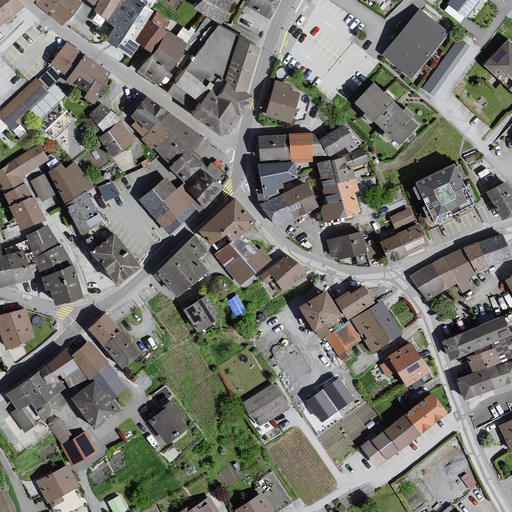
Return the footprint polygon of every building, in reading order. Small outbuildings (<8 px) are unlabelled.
[(18,0),(0,0),(0,23),(23,5),(18,0)] [(37,0),(60,20),(77,0),(37,0)] [(115,0),(95,0),(93,5),(105,14),(115,0)] [(156,9),(144,0),(123,0),(112,22),(117,26),(110,38),(133,54),(141,46),(135,40),(156,9)] [(237,0),(202,0),(197,7),(225,23),(237,0)] [(250,0),(267,8),(271,0),(250,0)] [(448,0),(447,2),(465,16),(477,0),(448,0)] [(447,31),(418,6),(382,53),(411,78),(447,31)] [(158,11),(152,19),(145,27),(138,39),(154,50),(171,21),(158,11)] [(238,34),(220,24),(170,91),(195,107),(209,86),(213,90),(222,77),(238,34)] [(188,43),(168,31),(155,55),(142,69),(161,83),(188,43)] [(256,44),(238,34),(222,77),(226,77),(239,85),(256,44)] [(466,47),(455,39),(417,91),(429,100),(466,47)] [(67,41),(50,64),(69,77),(85,54),(67,41)] [(511,49),(502,41),(478,67),(511,99),(511,49)] [(111,73),(85,54),(69,77),(66,81),(74,86),(75,84),(87,93),(84,97),(94,104),(98,100),(99,98),(102,100),(111,87),(104,83),(111,73)] [(226,77),(222,77),(213,90),(209,86),(195,107),(193,111),(221,130),(235,108),(238,110),(243,88),(239,85),(226,77)] [(38,80),(1,116),(15,131),(51,93),(38,80)] [(289,84),(274,80),(265,114),(289,120),(297,90),(288,87),(289,84)] [(411,124),(368,84),(349,106),(392,146),(411,124)] [(180,181),(200,207),(213,197),(223,185),(227,174),(219,166),(211,161),(204,165),(192,150),(203,135),(144,93),(129,114),(134,119),(130,125),(150,148),(154,147),(162,155),(170,163),(168,165),(171,169),(181,180),(180,181)] [(104,132),(97,137),(113,156),(134,138),(121,120),(104,101),(89,113),(104,132)] [(322,133),(263,138),(266,161),(315,163),(318,157),(329,157),(333,154),(337,157),(351,149),(354,152),(364,146),(353,123),(327,141),(322,133)] [(40,145),(0,169),(0,184),(10,204),(30,194),(19,174),(46,158),(40,145)] [(371,149),(321,164),(337,219),(368,212),(359,169),(375,163),(371,149)] [(64,162),(49,170),(64,200),(83,190),(89,187),(75,160),(69,166),(64,162)] [(474,200),(455,161),(413,179),(435,220),(474,200)] [(300,163),(264,167),(270,195),(286,191),(290,187),(294,182),(306,180),(300,163)] [(31,177),(42,200),(56,193),(45,170),(31,177)] [(165,175),(136,197),(167,234),(200,207),(180,181),(174,186),(165,175)] [(511,210),(511,185),(508,177),(499,181),(482,188),(501,216),(511,210)] [(112,181),(97,186),(103,199),(119,193),(112,181)] [(315,183),(266,205),(282,226),(324,207),(315,183)] [(92,204),(83,190),(64,200),(84,238),(106,226),(92,204)] [(43,219),(30,194),(10,204),(22,228),(43,219)] [(233,197),(199,229),(211,242),(224,230),(233,239),(253,220),(233,197)] [(418,220),(413,209),(393,218),(400,230),(418,220)] [(26,236),(43,274),(70,263),(47,224),(26,236)] [(435,245),(425,224),(388,241),(397,262),(435,245)] [(111,229),(89,247),(116,281),(139,262),(111,229)] [(367,231),(328,242),(338,261),(374,255),(367,231)] [(155,271),(175,292),(204,267),(196,256),(205,249),(194,235),(155,271)] [(466,249),(411,277),(432,304),(464,285),(465,293),(476,287),(474,279),(485,272),(511,258),(511,244),(507,237),(466,249)] [(233,239),(216,255),(243,286),(269,258),(261,248),(258,250),(248,238),(244,241),(233,239)] [(0,284),(1,284),(31,276),(21,249),(0,255),(0,284)] [(291,257),(264,278),(271,287),(279,279),(287,292),(313,272),(291,257)] [(70,263),(43,274),(47,288),(52,286),(57,303),(80,296),(70,263)] [(357,290),(341,300),(351,317),(356,321),(384,303),(373,286),(359,293),(357,290)] [(337,292),(307,307),(323,333),(351,317),(341,300),(337,292)] [(188,311),(204,334),(226,323),(210,297),(188,311)] [(384,303),(356,321),(379,356),(409,335),(386,301),(384,303)] [(24,309),(0,316),(0,326),(7,347),(34,338),(24,309)] [(105,314),(89,328),(123,367),(139,352),(105,314)] [(511,319),(510,316),(444,341),(455,361),(471,354),(499,343),(511,337),(511,319)] [(355,322),(331,339),(343,357),(366,340),(355,322)] [(91,341),(77,353),(98,382),(117,403),(133,389),(91,341)] [(416,343),(394,358),(412,388),(435,373),(416,343)] [(499,343),(471,354),(479,374),(508,365),(499,343)] [(71,348),(44,370),(57,385),(68,380),(72,388),(76,398),(98,382),(77,353),(71,348)] [(479,374),(462,379),(472,400),(511,385),(511,363),(508,365),(479,374)] [(44,370),(9,393),(21,409),(24,412),(38,404),(43,410),(72,388),(68,380),(57,385),(44,370)] [(339,374),(306,399),(323,422),(356,398),(339,374)] [(98,382),(76,398),(102,429),(124,411),(117,403),(98,382)] [(276,384),(247,404),(259,422),(261,420),(265,426),(294,409),(276,384)] [(454,412),(439,393),(391,431),(408,451),(454,412)] [(174,399),(146,416),(167,441),(188,424),(174,399)] [(24,412),(21,409),(13,415),(30,433),(48,422),(43,410),(38,404),(24,412)] [(511,445),(511,421),(502,427),(511,445)] [(408,451),(391,431),(367,449),(381,467),(408,451)] [(89,433),(63,447),(75,468),(101,454),(89,433)] [(71,466),(39,483),(53,505),(84,487),(71,466)] [(107,499),(114,511),(120,511),(128,508),(119,492),(107,499)] [(274,511),(261,492),(235,508),(237,511),(274,511)] [(194,507),(186,511),(222,511),(212,499),(198,511),(194,507)]
